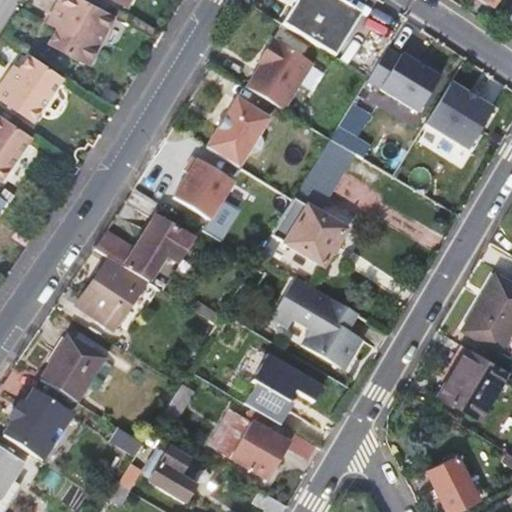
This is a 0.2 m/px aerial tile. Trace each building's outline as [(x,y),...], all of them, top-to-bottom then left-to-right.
[(103,11),(81,0),(51,0),(44,13),(55,19),(50,27),(41,44),(76,62),(103,11)] [(294,4),(282,23),(336,56),(361,14),(337,0),(280,0),(280,1),(287,6),(290,1),(294,4)] [(55,19),(44,13),(40,21),(50,27),(55,19)] [(261,63),(247,87),(284,109),(302,80),(312,62),(272,38),(262,54),(266,56),(261,63)] [(367,80),(419,111),(438,79),(441,74),(425,64),(423,67),(400,54),(398,56),(386,48),(367,80)] [(58,77),(24,54),(13,70),(1,87),(0,86),(0,104),(27,122),(58,77)] [(312,62),(302,80),(313,86),(324,69),(312,62)] [(0,86),(1,87),(13,70),(8,67),(0,78),(0,86)] [(425,124),(468,150),(493,109),(450,83),(425,124)] [(237,168),(247,152),(248,152),(249,152),(250,152),(251,153),(252,153),(253,152),(254,152),(255,152),(256,151),(257,151),(258,150),(259,149),(259,148),(260,148),(260,147),(260,146),(260,145),(261,144),(261,143),(261,142),(261,141),(260,140),(260,139),(259,138),(259,137),(258,136),(257,135),(267,119),(235,99),(205,148),(237,168)] [(0,173),(26,136),(0,118),(0,173)] [(293,199),(321,215),(358,155),(331,138),(293,199)] [(173,199),(210,221),(233,183),(192,158),(184,172),(191,176),(185,185),(181,186),(173,199)] [(293,199),(271,234),(316,263),(339,225),(321,215),(293,199)] [(144,281),(147,283),(164,256),(176,264),(191,240),(154,217),(133,250),(104,233),(92,250),(106,258),(144,281)] [(144,281),(106,258),(77,307),(114,329),(144,281)] [(511,281),(495,271),(462,328),(499,350),(511,328),(511,281)] [(346,330),(356,314),(294,277),(270,318),(287,328),(292,319),(309,329),(300,344),(341,369),(349,355),(353,354),(361,339),(346,330)] [(202,297),(194,311),(216,324),(222,313),(224,311),(202,297)] [(66,336),(38,380),(76,403),(104,358),(66,336)] [(467,345),(439,392),(480,416),(508,370),(467,345)] [(321,383),(267,351),(249,380),(253,383),(242,402),(278,424),(291,402),(287,400),(293,389),(311,400),(321,383)] [(0,434),(0,435),(33,457),(41,443),(46,446),(57,431),(52,427),(61,413),(29,391),(20,406),(9,421),(0,434)] [(9,421),(20,406),(14,402),(4,417),(9,421)] [(287,446),(227,410),(207,444),(267,479),(287,446)] [(116,427),(108,439),(134,455),(136,453),(142,442),(116,427)] [(147,482),(184,504),(194,486),(175,475),(185,459),(166,448),(165,450),(159,447),(155,448),(141,472),(142,476),(149,480),(147,482)] [(0,511),(2,511),(20,485),(11,479),(22,462),(0,448),(0,511)] [(427,470),(447,511),(451,511),(477,499),(456,456),(427,470)]
